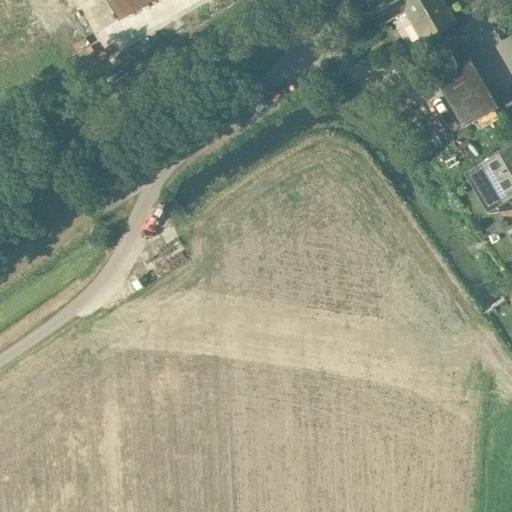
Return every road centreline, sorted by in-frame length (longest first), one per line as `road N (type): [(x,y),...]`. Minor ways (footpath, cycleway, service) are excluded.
road 1 (unclassified): [(0,360),(96,286),(157,175),(254,90),(338,0)]
road 2 (track): [(0,162),(255,0)]
